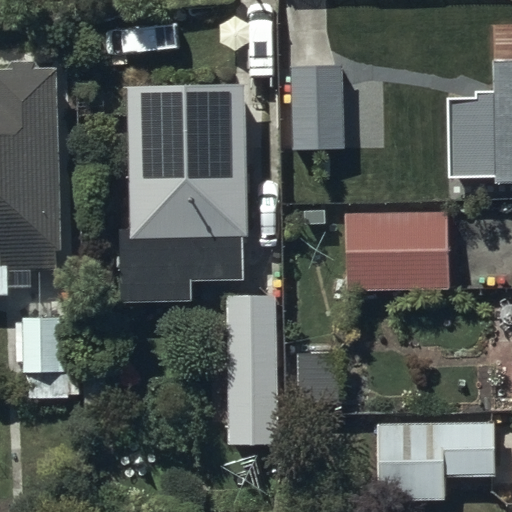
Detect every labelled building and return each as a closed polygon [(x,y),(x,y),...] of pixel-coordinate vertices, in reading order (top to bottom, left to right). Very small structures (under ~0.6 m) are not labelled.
[(511,187),(511,64),(497,65),(497,94),(478,95),(478,102),(450,102),(451,184),(498,183),(498,188),(511,187)] [(33,274),(65,273),(63,77),(48,77),(48,67),(13,67),(13,78),(0,77),(0,301),(10,301),(10,290),(34,290),(33,274)] [(347,152),(345,70),(293,70),(294,153),(347,152)] [(194,283),(244,283),(244,240),(249,240),(247,90),(131,92),(133,237),(122,237),(124,308),(193,307),(194,283)] [(449,292),(447,215),(347,216),(350,295),(449,292)] [(231,303),(232,408),(237,408),(236,444),(261,444),(261,408),(278,408),(276,302),(231,303)] [(340,358),(298,358),(298,406),(340,406),(340,358)] [(496,479),(496,429),(387,429),(388,501),(447,501),(446,479),(496,479)]
